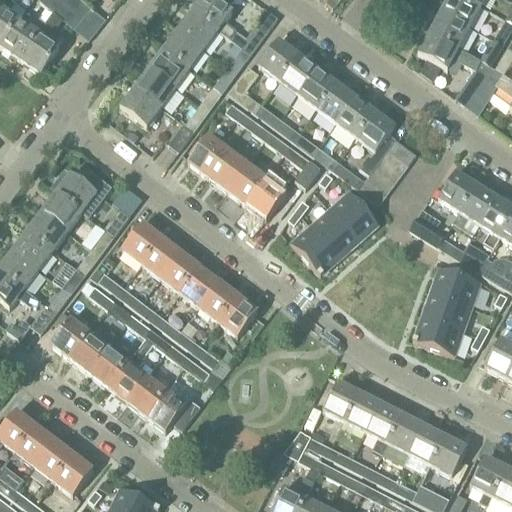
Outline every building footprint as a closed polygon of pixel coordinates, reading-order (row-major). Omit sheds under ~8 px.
[(51,15),(59,5),(53,0),(43,0),(39,5),(51,15)] [(63,0),(59,5),(83,24),(92,13),(77,2),(79,0),(63,0)] [(202,0),(191,16),(218,36),(232,16),(226,12),(234,0),(217,0),(215,4),(209,0),(202,0)] [(470,32),(481,11),(460,0),(449,0),(441,17),(470,32)] [(460,0),(481,11),(486,0),(460,0)] [(0,51),(18,25),(7,18),(13,8),(5,2),(0,9),(0,51)] [(74,35),(83,24),(59,5),(51,15),(50,16),(53,18),(38,39),(20,66),(39,79),(58,53),(50,47),(64,27),(74,35)] [(203,56),(218,36),(191,16),(176,35),(203,56)] [(458,54),(470,32),(441,17),(429,38),(458,54)] [(0,52),(20,66),(38,39),(18,25),(0,51),(0,52)] [(501,50),(509,36),(501,30),(492,45),(501,50)] [(480,52),(487,41),(475,34),(469,46),(480,52)] [(189,75),(203,56),(176,35),(162,55),(189,75)] [(232,46),(241,53),(250,60),(256,51),(263,42),(254,35),(247,44),(238,38),(232,46)] [(472,62),(458,54),(429,38),(417,60),(446,76),(452,66),(466,73),(472,62)] [(493,64),(501,50),(492,45),(484,58),(493,64)] [(278,87),(298,61),(278,46),(258,72),(278,87)] [(235,79),(250,60),(241,53),(227,73),(235,79)] [(507,72),(511,65),(511,56),(507,53),(498,66),(507,72)] [(175,94),(189,75),(162,55),(147,74),(175,94)] [(297,101),(317,75),(298,61),(278,87),(297,101)] [(467,114),(492,73),(479,65),(455,105),(467,114)] [(221,99),(235,79),(227,73),(212,92),(221,99)] [(247,114),(253,106),(243,99),(257,81),(247,73),(227,100),(247,114)] [(492,73),(467,114),(477,121),(502,80),(492,73)] [(161,114),(175,94),(147,74),(133,93),(161,114)] [(316,116),(336,89),(317,75),(297,101),(316,116)] [(511,86),(507,83),(500,93),(511,101),(511,109),(509,114),(511,116),(511,86)] [(336,130),(356,104),(336,89),(316,116),(336,130)] [(207,118),(221,99),(212,92),(198,111),(207,118)] [(146,134),(161,114),(133,93),(118,114),(146,134)] [(355,145),(375,118),(356,104),(336,130),(355,145)] [(236,127),(243,118),(231,109),(224,118),(236,127)] [(193,137),(207,118),(198,111),(184,131),(193,137)] [(273,133),(279,125),(267,116),(260,124),(273,133)] [(388,141),(394,132),(375,118),(355,145),(374,159),(371,163),(369,161),(358,175),(367,181),(380,164),(381,164),(381,163),(394,145),(388,141)] [(285,142),(292,133),(279,125),(273,133),(285,142)] [(262,146),(268,137),(256,128),(249,137),(262,146)] [(193,137),(184,131),(181,129),(167,148),(178,157),(193,137)] [(132,137),(127,143),(134,148),(139,142),(132,137)] [(275,155),(281,147),(268,137),(262,146),(275,155)] [(205,183),(225,156),(206,141),(185,168),(205,183)] [(312,163),(319,153),(307,145),(300,154),(312,163)] [(387,155),(408,171),(415,161),(394,145),(387,155)] [(324,171),(331,162),(319,153),(312,163),(324,171)] [(400,181),(408,171),(387,155),(381,164),(379,165),(400,181)] [(224,197),(244,170),(225,156),(205,183),(224,197)] [(295,157),(289,166),(302,175),(309,167),(295,157)] [(393,191),(400,181),(379,165),(372,175),(393,191)] [(318,174),(309,167),(302,175),(293,188),(302,195),(318,174)] [(243,211),(263,183),(244,170),(224,197),(243,211)] [(385,201),(393,191),(372,175),(364,186),(385,201)] [(357,196),(364,186),(349,176),(342,185),(357,196)] [(458,219),(476,191),(455,177),(437,205),(458,219)] [(54,198),(81,219),(96,199),(69,179),(54,198)] [(325,179),(318,189),(324,194),(332,184),(325,179)] [(263,183),(243,211),(263,226),(283,199),(263,183)] [(378,211),(385,201),(364,186),(357,196),(378,211)] [(478,232),(496,204),(476,191),(458,219),(452,229),(460,235),(467,225),(478,232)] [(67,238),(81,219),(54,198),(39,217),(67,238)] [(350,200),(331,217),(360,250),(379,233),(350,200)] [(492,256),(498,245),(511,223),(511,213),(496,204),(478,232),(489,239),(482,250),(492,256)] [(301,206),(294,216),(301,221),(308,211),(302,207),(301,206)] [(107,238),(115,245),(131,223),(120,215),(104,236),(107,238)] [(294,216),(287,226),(293,231),(301,221),(294,216)] [(52,257),(67,238),(39,217),(25,236),(52,257)] [(331,217),(312,233),(341,266),(360,250),(331,217)] [(511,223),(498,245),(511,253),(511,223)] [(411,237),(437,253),(444,242),(419,225),(411,237)] [(140,271),(161,244),(141,229),(121,256),(140,271)] [(312,233),(293,250),(322,283),(341,266),(312,233)] [(37,276),(52,257),(25,236),(10,255),(37,276)] [(101,263),(115,245),(107,238),(92,257),(101,263)] [(160,285),(180,259),(161,244),(140,271),(160,285)] [(457,266),(463,256),(451,249),(444,258),(457,266)] [(0,277),(23,295),(37,276),(10,255),(0,268),(0,277)] [(470,274),(476,264),(463,256),(457,266),(470,274)] [(86,283),(101,263),(92,257),(78,276),(86,283)] [(179,300),(199,273),(180,259),(160,285),(179,300)] [(509,298),(511,293),(511,269),(504,282),(495,276),(489,286),(494,289),(509,298)] [(198,315),(218,288),(199,273),(179,300),(198,315)] [(438,275),(429,299),(471,313),(479,289),(438,275)] [(78,276),(63,295),(72,302),(86,283),(78,276)] [(0,308),(7,315),(23,295),(0,277),(0,308)] [(110,298),(117,289),(105,280),(98,289),(110,298)] [(217,329),(237,302),(218,288),(198,315),(217,329)] [(100,311),(107,302),(95,293),(88,302),(100,311)] [(57,321),(72,302),(63,295),(49,314),(57,321)] [(135,317),(142,308),(131,299),(124,308),(135,317)] [(429,299),(421,322),(463,337),(471,313),(429,299)] [(499,299),(494,309),(500,313),(505,303),(499,299)] [(237,302),(217,329),(236,344),(256,317),(237,302)] [(503,333),(511,318),(511,306),(497,329),(503,333)] [(147,326),(154,317),(142,308),(135,317),(147,326)] [(126,330),(132,321),(120,312),(114,321),(126,330)] [(57,321),(49,314),(46,313),(31,333),(42,341),(57,321)] [(138,339),(145,330),(132,321),(126,330),(138,339)] [(421,322),(413,346),(454,361),(463,337),(421,322)] [(68,365),(89,338),(69,323),(49,350),(68,365)] [(174,346),(181,337),(169,328),(162,337),(174,346)] [(482,331),(476,341),(483,345),(489,335),(482,331)] [(185,355),(192,346),(181,337),(174,346),(185,355)] [(88,380),(108,353),(89,338),(68,365),(88,380)] [(164,359),(171,350),(159,341),(152,350),(164,359)] [(476,341),(470,352),(477,356),(483,345),(476,341)] [(506,385),(511,374),(511,350),(499,343),(483,373),(506,385)] [(107,395),(127,367),(130,364),(111,349),(108,353),(88,380),(107,395)] [(176,368),(183,359),(171,350),(164,359),(176,368)] [(207,358),(200,367),(212,376),(219,367),(207,358)] [(126,409),(146,382),(127,367),(107,395),(126,409)] [(198,370),(191,379),(203,388),(210,379),(198,370)] [(145,424),(166,396),(146,382),(126,409),(145,424)] [(343,428),(358,398),(337,387),(322,417),(343,428)] [(166,396),(145,424),(164,439),(185,411),(166,396)] [(364,439),(379,409),(358,398),(343,428),(364,439)] [(385,450),(401,420),(379,409),(364,439),(385,450)] [(0,455),(4,451),(10,456),(12,457),(33,431),(14,416),(1,433),(0,432),(0,455)] [(407,461),(423,431),(401,420),(385,450),(407,461)] [(33,474),(54,447),(33,431),(12,457),(33,474)] [(428,472),(444,442),(423,431),(407,461),(428,472)] [(303,456),(304,454),(310,443),(303,439),(298,437),(282,459),(297,467),(310,474),(315,463),(303,456)] [(444,442),(428,472),(451,484),(466,454),(444,442)] [(316,460),(322,449),(310,443),(304,454),(316,460)] [(52,487),(72,461),(54,447),(33,474),(52,487)] [(346,475),(351,464),(339,457),(333,469),(346,475)] [(72,461),(52,487),(70,502),(90,475),(72,461)] [(487,511),(489,508),(491,504),(507,474),(484,462),(469,492),(482,499),(478,506),(487,511)] [(358,481),(363,470),(351,464),(346,475),(358,481)] [(460,465),(451,484),(457,487),(467,468),(460,465)] [(339,488),(344,478),(332,471),(326,482),(339,488)] [(507,511),(511,511),(511,476),(507,474),(491,504),(507,511)] [(351,495),(357,484),(344,478),(339,488),(351,495)] [(389,497),(395,485),(383,479),(377,491),(389,497)] [(401,503),(407,492),(395,485),(389,497),(401,503)] [(0,497),(10,505),(16,496),(4,487),(0,492),(0,497)] [(276,492),(268,508),(272,510),(280,495),(276,492)] [(299,511),(304,503),(282,492),(271,511),(299,511)] [(381,510),(387,499),(375,493),(369,504),(381,510)] [(19,511),(22,511),(28,505),(16,496),(10,505),(19,511)] [(94,496),(87,506),(93,510),(101,501),(94,496)] [(384,511),(396,511),(399,506),(387,499),(381,510),(384,511)] [(461,511),(466,504),(457,499),(450,511),(461,511)] [(436,501),(431,511),(443,511),(446,507),(436,501)] [(321,511),(304,503),(299,511),(321,511)]
